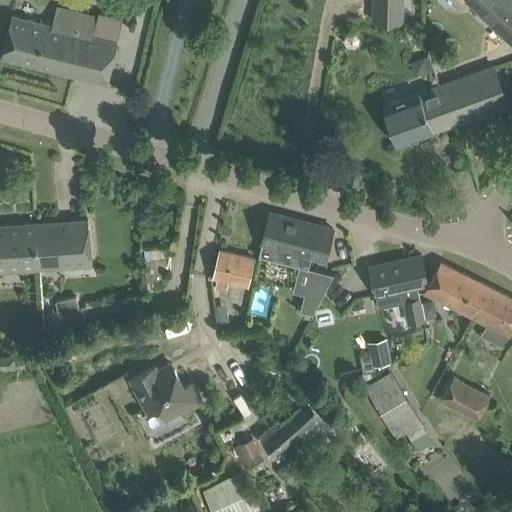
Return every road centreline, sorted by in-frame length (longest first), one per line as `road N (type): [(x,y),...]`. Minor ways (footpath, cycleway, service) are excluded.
road 1 (residential): [(478,252),(221,176)]
road 2 (residential): [(222,346),(199,301),(221,176)]
road 3 (residential): [(242,0),(189,167)]
road 4 (residential): [(144,155),(183,0)]
road 5 (residential): [(144,155),(0,114)]
